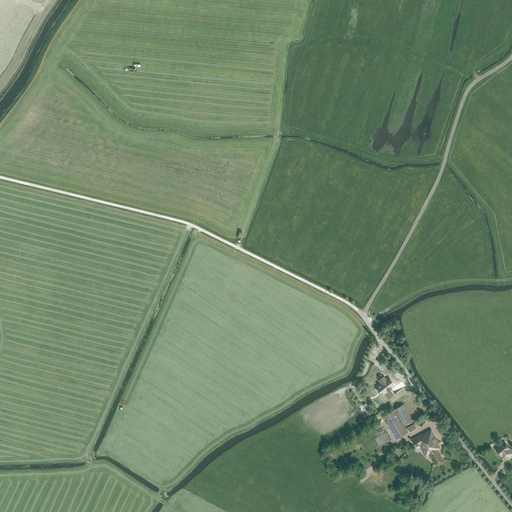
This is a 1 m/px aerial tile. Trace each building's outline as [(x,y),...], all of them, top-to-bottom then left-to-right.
[(381,383),(378,386),(389,400),(395,395),(390,388),(391,387),(390,386),(393,384),(388,378),(386,380),(384,377),(379,380),(381,383)] [(369,415),(372,413),(366,403),(363,405),(369,415)] [(403,404),(394,410),(403,425),(412,420),(403,404)] [(403,425),(394,410),(383,417),(396,440),(408,432),(403,425)] [(438,443),(431,430),(412,440),(416,447),(420,445),(426,456),(429,455),(433,464),(442,459),(437,450),(440,449),(437,444),(438,443)] [(501,454),(504,457),(507,454),(509,457),(511,454),(511,449),(511,450),(510,451),(508,449),(509,448),(504,442),(502,444),(500,444),(499,446),(499,447),(496,449),(500,454),(501,453),(502,454),(501,454)]
